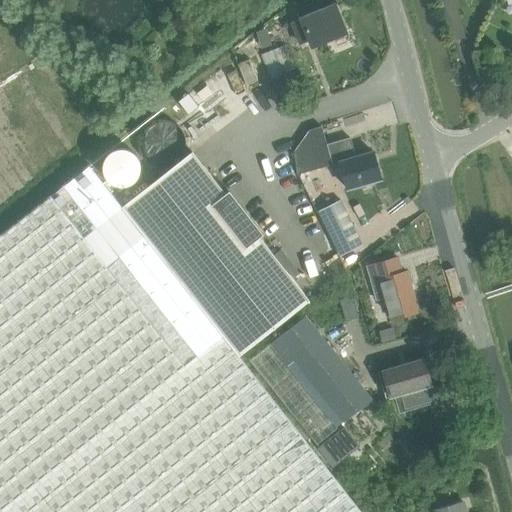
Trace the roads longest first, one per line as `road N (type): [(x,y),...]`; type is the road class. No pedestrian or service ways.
road 1 (unclassified): [(511,450),(431,163)]
road 2 (unclassified): [(431,163),(387,0)]
